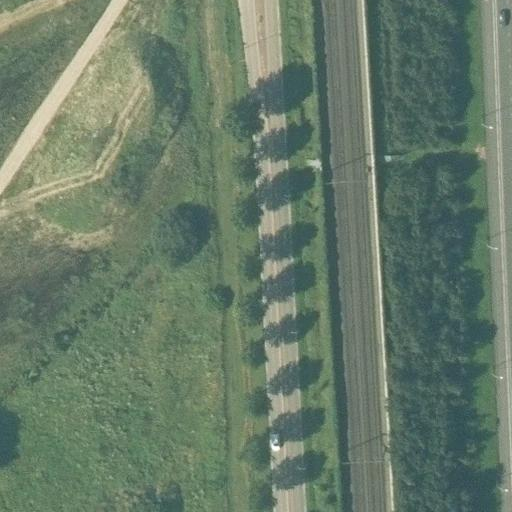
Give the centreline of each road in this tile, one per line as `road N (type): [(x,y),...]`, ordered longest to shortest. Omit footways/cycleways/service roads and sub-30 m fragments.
road 1 (secondary): [(249,0),(280,511)]
road 2 (secondary): [(298,511),(271,0)]
road 3 (unknown): [(121,0),(0,183)]
road 4 (unknown): [(0,417),(90,393),(209,387)]
